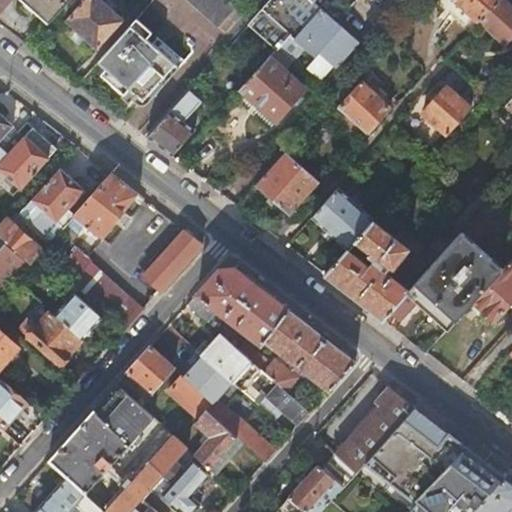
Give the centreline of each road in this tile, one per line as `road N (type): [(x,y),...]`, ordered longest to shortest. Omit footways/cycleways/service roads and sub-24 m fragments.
road 1 (residential): [(231,235),(0,493)]
road 2 (residential): [(231,235),(0,55)]
road 3 (residential): [(231,511),(380,347)]
road 4 (residential): [(380,347),(231,235)]
road 5 (residential): [(511,450),(380,347)]
